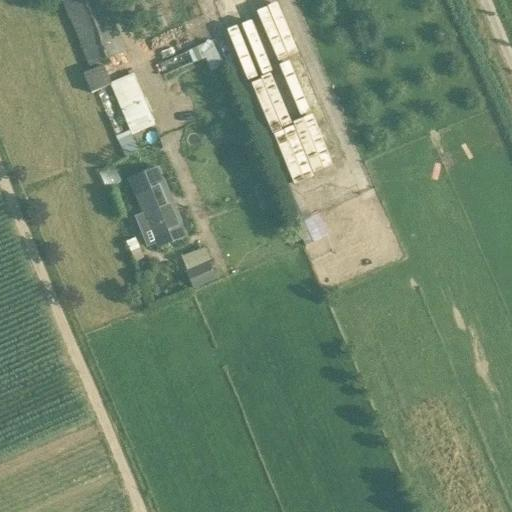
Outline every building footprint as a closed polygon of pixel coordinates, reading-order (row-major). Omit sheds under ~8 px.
[(60,0),(88,68),(127,53),(104,0),(60,0)] [(203,58),(208,71),(220,66),(210,40),(155,63),(160,76),(203,58)] [(133,75),(111,84),(132,135),(153,126),(133,75)] [(158,170),(130,182),(144,215),(136,218),(143,234),(149,248),(160,243),(162,246),(182,238),(169,206),(172,205),(158,170)] [(272,201),(264,183),(255,187),(263,205),(272,201)] [(125,243),(130,253),(138,249),(133,239),(125,243)] [(215,280),(214,277),(208,263),(185,273),(192,289),(215,280)]
